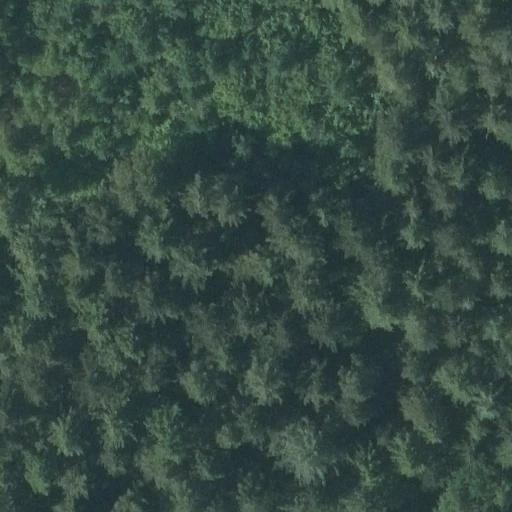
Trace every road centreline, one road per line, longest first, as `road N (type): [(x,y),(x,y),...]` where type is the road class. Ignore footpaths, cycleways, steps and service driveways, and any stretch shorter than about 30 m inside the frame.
road 1 (track): [(1,511),(143,479),(228,427),(371,219),(420,92)]
road 2 (track): [(511,121),(433,107),(338,0)]
road 3 (track): [(457,116),(466,196),(511,306)]
